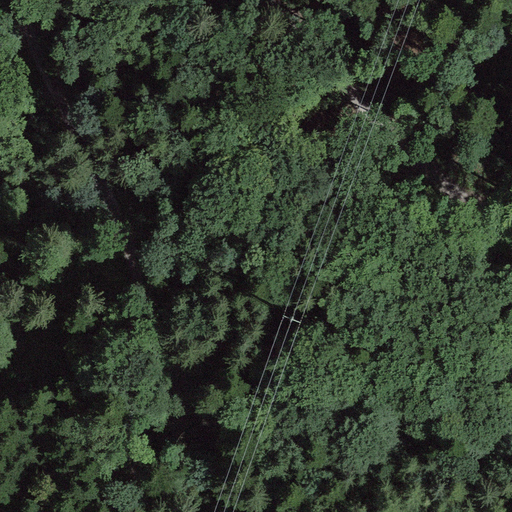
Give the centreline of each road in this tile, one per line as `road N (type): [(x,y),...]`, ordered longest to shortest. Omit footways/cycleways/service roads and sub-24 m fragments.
road 1 (track): [(21,0),(41,74),(171,377),(198,413),(317,511)]
road 2 (track): [(271,0),(314,51),(402,124),(511,189)]
road 3 (track): [(198,413),(159,446),(120,511)]
